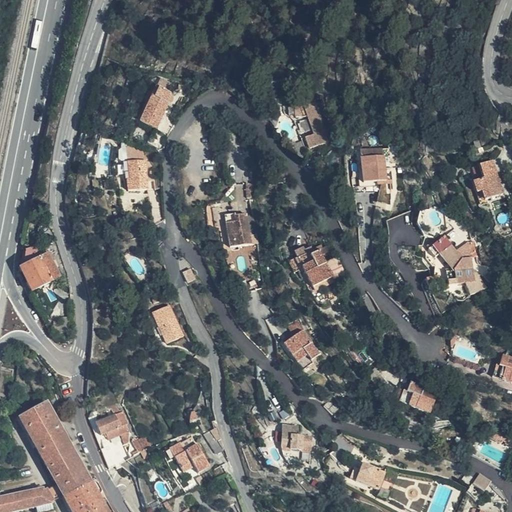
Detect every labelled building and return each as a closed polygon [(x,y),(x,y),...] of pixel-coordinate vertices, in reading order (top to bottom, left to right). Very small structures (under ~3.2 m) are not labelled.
[(237,85),(239,80),(241,75),(232,70),(228,78),(227,81),(237,85)] [(163,101),(168,87),(152,81),(140,118),(158,125),(166,103),(163,101)] [(295,89),(295,97),(313,96),(310,88),(295,89)] [(327,134),(313,96),(295,97),(292,97),(294,109),(306,109),(312,126),(304,129),(308,140),(327,134)] [(301,133),(290,138),(301,153),(309,148),(301,133)] [(131,141),(132,156),(146,154),(145,144),(131,141)] [(388,142),(359,146),(363,178),(386,175),(385,171),(391,170),(388,142)] [(146,154),(132,156),(129,156),(129,157),(130,170),(131,174),(128,174),(129,181),(129,185),(149,183),(146,154)] [(480,165),(482,172),(494,167),(491,160),(480,165)] [(494,167),(482,172),(484,178),(476,181),(483,200),(503,193),(494,167)] [(239,223),(237,213),(236,211),(223,214),(225,225),(239,223)] [(247,211),(237,213),(239,223),(225,225),(230,245),(254,241),(247,211)] [(444,228),(432,238),(453,265),(447,265),(447,278),(465,277),(470,289),(487,280),(475,263),(472,263),(470,251),(462,251),(456,244),(444,228)] [(468,234),(456,244),(462,251),(470,251),(468,234)] [(45,238),(26,246),(27,260),(38,283),(63,270),(53,248),(47,251),(45,238)] [(293,248),(307,277),(310,284),(330,274),(332,278),(340,274),(334,261),(326,264),(317,247),(311,250),(309,247),(304,250),(301,244),(293,248)] [(193,269),(184,271),(187,280),(195,277),(193,269)] [(330,274),(310,284),(312,287),(332,278),(330,274)] [(184,327),(169,297),(152,305),(166,335),(184,327)] [(286,326),(294,336),(303,330),(295,320),(286,326)] [(303,330),(294,336),(284,344),(297,362),(307,355),(312,360),(321,353),(312,341),(309,344),(306,340),(310,338),(303,330)] [(502,370),(511,372),(511,347),(503,345),(499,355),(506,358),(502,370)] [(307,355),(297,362),(303,370),(314,362),(312,360),(307,355)] [(506,358),(499,355),(498,355),(494,367),(502,370),(506,358)] [(413,371),(409,380),(415,382),(410,396),(431,403),(439,381),(413,371)] [(415,382),(409,380),(407,379),(402,392),(410,396),(415,382)] [(335,404),(340,399),(335,392),(329,397),(335,404)] [(52,456),(71,492),(97,475),(54,397),(28,413),(30,418),(52,456)] [(125,405),(119,408),(122,417),(129,414),(125,405)] [(113,426),(115,432),(127,427),(124,420),(122,417),(119,408),(101,416),(107,429),(113,426)] [(497,428),(502,419),(492,413),(486,423),(497,428)] [(422,424),(423,417),(411,414),(409,421),(422,424)] [(300,426),(300,417),(282,416),(281,437),(291,438),(290,441),(303,441),(303,438),(311,438),(312,427),(300,426)] [(36,461),(52,456),(30,418),(14,425),(36,461)] [(214,439),(222,436),(216,425),(209,428),(214,439)] [(199,430),(187,435),(191,445),(203,440),(199,430)] [(146,442),(140,431),(133,434),(139,445),(146,442)] [(191,445),(187,435),(174,441),(183,460),(195,455),(200,467),(213,462),(203,440),(191,445)] [(136,441),(126,445),(130,456),(141,452),(136,441)] [(357,459),(355,466),(361,469),(360,473),(381,482),(388,465),(365,456),(362,461),(357,459)] [(480,473),(474,484),(485,491),(492,480),(480,473)] [(117,511),(97,475),(71,492),(82,511),(117,511)] [(30,489),(33,502),(41,500),(59,496),(58,495),(62,494),(58,485),(53,486),(52,484),(30,489)] [(3,494),(5,508),(33,502),(30,489),(3,494)] [(59,496),(41,500),(44,511),(63,511),(60,506),(64,505),(59,496)] [(480,504),(481,499),(474,497),(469,511),(493,511),(495,503),(487,501),(486,506),(480,504)]
